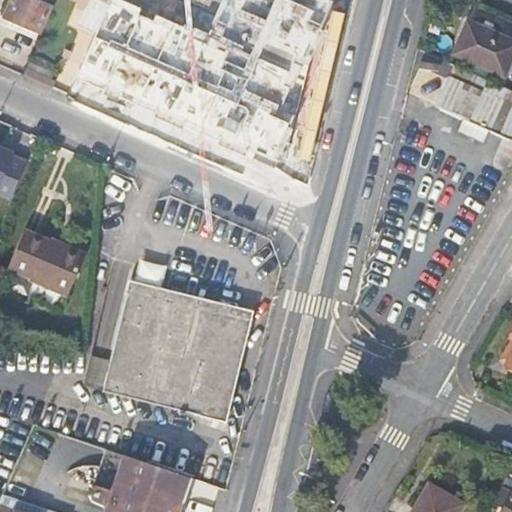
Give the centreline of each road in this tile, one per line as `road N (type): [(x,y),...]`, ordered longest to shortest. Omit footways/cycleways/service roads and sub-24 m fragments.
road 1 (secondary): [(316,342),(401,0)]
road 2 (residential): [(0,93),(316,231)]
road 3 (secondary): [(316,231),(246,511)]
road 4 (secondary): [(373,0),(316,231)]
road 5 (residential): [(511,236),(421,390)]
road 6 (secondary): [(282,511),(316,342)]
road 7 (unknown): [(379,89),(511,168)]
road 8 (unknown): [(479,153),(408,289)]
road 9 (residential): [(421,390),(357,511)]
